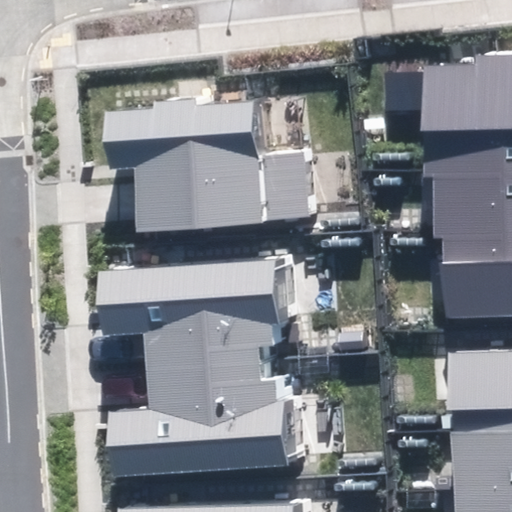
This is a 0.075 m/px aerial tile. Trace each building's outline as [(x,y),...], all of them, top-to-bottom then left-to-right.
[(441,319),(511,315),(511,54),(473,56),(474,63),(425,65),(425,72),(383,74),(385,110),(421,109),(426,227),(435,227),(435,240),(443,240),(444,263),(438,263),(441,319)] [(281,137),(277,91),(124,104),(129,157),(148,155),(153,213),(317,200),(312,134),(281,137)] [(310,335),(307,256),(139,263),(141,325),(178,324),(180,358),(296,353),(295,336),(310,335)] [(511,337),(468,339),(471,408),(511,406),(511,337)] [(296,369),(296,353),(180,358),(182,397),(145,398),(147,456),(315,448),(312,369),(296,369)] [(511,406),(471,408),(473,478),(511,476),(511,406)] [(511,511),(511,476),(473,478),(474,511),(511,511)] [(314,511),(314,492),(146,493),(146,511),(314,511)]
